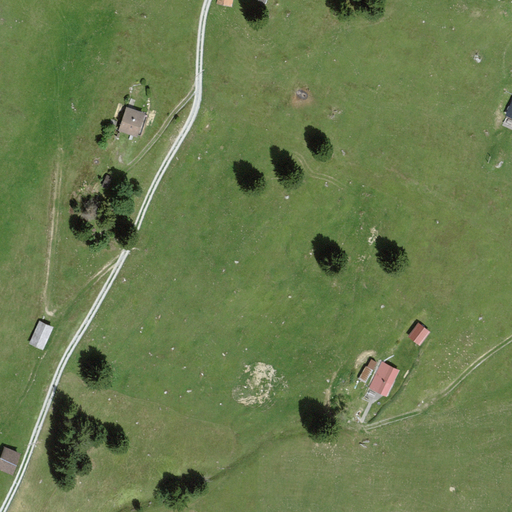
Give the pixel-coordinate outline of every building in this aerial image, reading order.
[(144,113),(127,107),(119,131),(136,137),(144,113)] [(54,327),(40,321),(29,345),(43,351),(54,327)] [(430,332),(418,323),(408,336),(420,346),(430,332)] [(399,370),(382,362),(369,388),(387,397),(399,370)] [(21,454),(5,447),(0,459),(0,471),(12,476),(21,454)]
